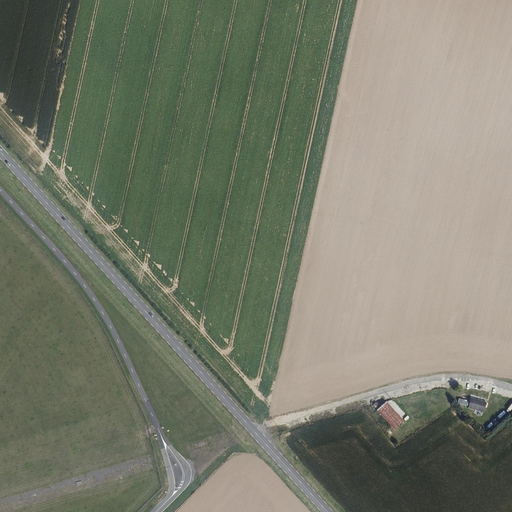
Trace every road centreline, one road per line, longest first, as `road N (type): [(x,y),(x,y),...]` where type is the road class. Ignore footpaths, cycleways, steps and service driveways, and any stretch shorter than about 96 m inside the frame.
road 1 (primary): [(257,435),(0,150)]
road 2 (unclassified): [(257,435),(277,421),(411,385),(511,385)]
